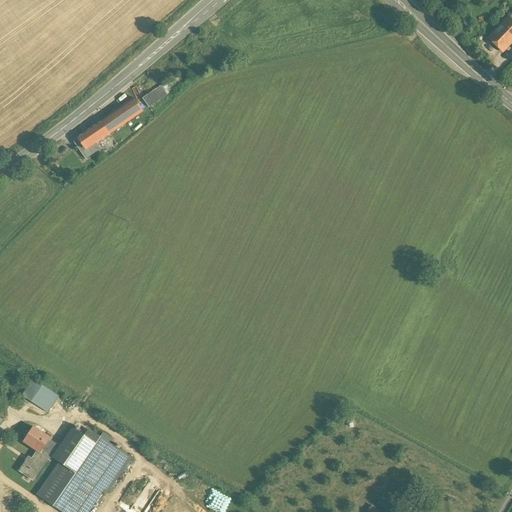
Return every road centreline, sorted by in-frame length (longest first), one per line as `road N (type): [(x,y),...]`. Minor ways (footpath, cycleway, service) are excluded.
road 1 (secondary): [(0,174),(218,0)]
road 2 (secondary): [(396,0),(511,101)]
